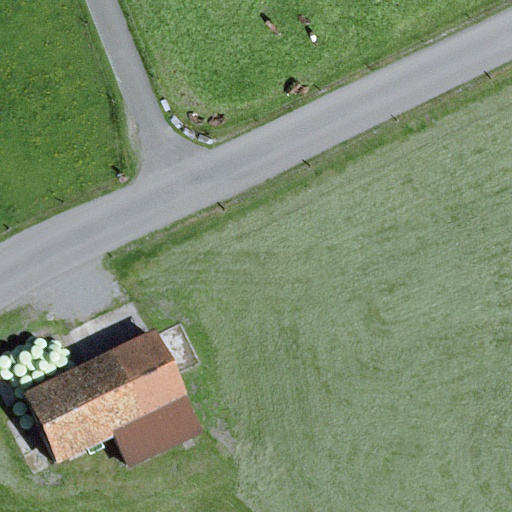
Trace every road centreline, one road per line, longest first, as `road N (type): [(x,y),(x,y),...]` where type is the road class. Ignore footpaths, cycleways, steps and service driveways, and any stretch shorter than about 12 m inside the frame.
road 1 (unclassified): [(511,37),(0,275)]
road 2 (track): [(104,0),(180,194)]
